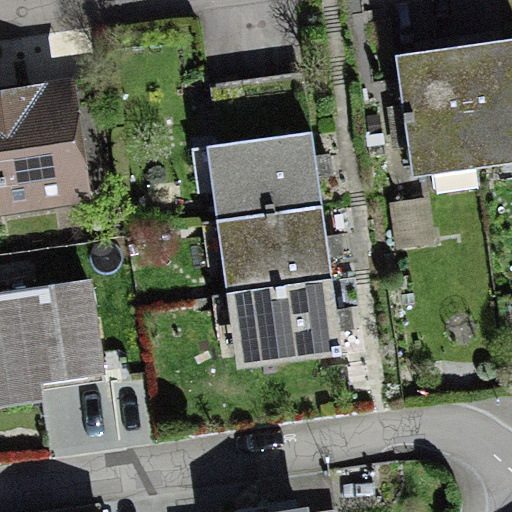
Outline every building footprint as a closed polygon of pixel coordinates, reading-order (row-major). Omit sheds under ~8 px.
[(511,38),(459,46),(475,157),(511,151),(511,38)] [(395,56),(410,167),(475,157),(459,46),(395,56)] [(228,219),(322,206),(304,77),(210,90),(217,145),(228,219)] [(0,203),(106,188),(93,94),(64,98),(63,91),(0,100),(0,203)] [(228,219),(237,293),(332,280),(322,206),(228,219)] [(342,354),(332,280),(237,293),(248,367),(342,354)] [(0,404),(41,398),(39,380),(101,371),(89,282),(25,291),(24,287),(15,288),(16,293),(0,295),(0,404)]
